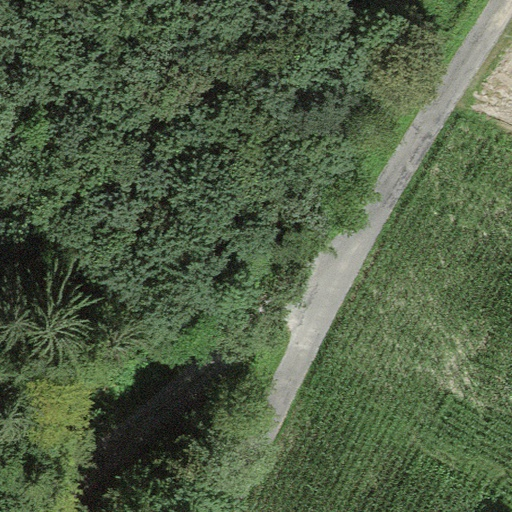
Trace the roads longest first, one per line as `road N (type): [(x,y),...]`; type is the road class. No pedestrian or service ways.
road 1 (unclassified): [(211,511),(335,260),(494,0)]
road 2 (track): [(335,260),(26,511)]
